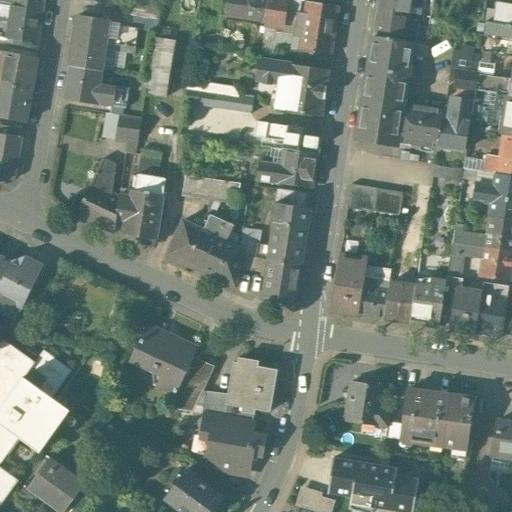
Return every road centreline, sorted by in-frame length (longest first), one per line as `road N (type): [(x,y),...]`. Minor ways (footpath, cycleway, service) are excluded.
road 1 (residential): [(359,0),(309,331)]
road 2 (residential): [(24,219),(214,310),(309,331)]
road 3 (residential): [(61,0),(24,219)]
road 4 (residential): [(309,331),(511,363)]
road 5 (residential): [(309,331),(298,424),(263,511)]
